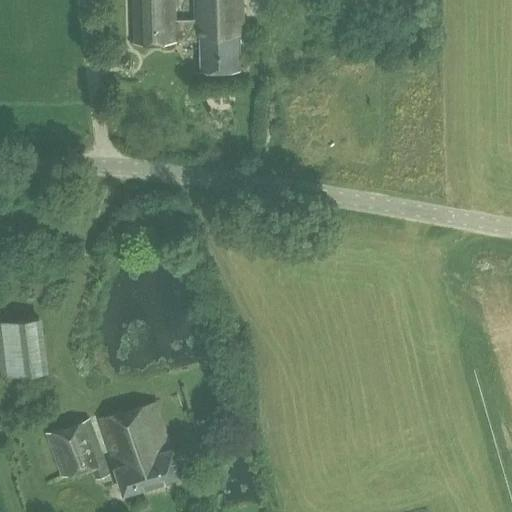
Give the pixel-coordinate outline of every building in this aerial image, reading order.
[(201,40),(202,68),(242,66),(241,33),(246,33),(244,0),(195,0),(196,18),(178,18),(177,0),(132,0),(134,42),(201,40)] [(0,322),(0,374),(49,369),(42,316),(0,322)] [(197,319),(160,321),(162,359),(199,357),(197,319)] [(100,417),(123,491),(182,473),(174,447),(172,448),(157,400),(100,417)] [(47,431),(61,476),(93,466),(96,477),(110,472),(106,461),(107,462),(90,416),(47,431)]
